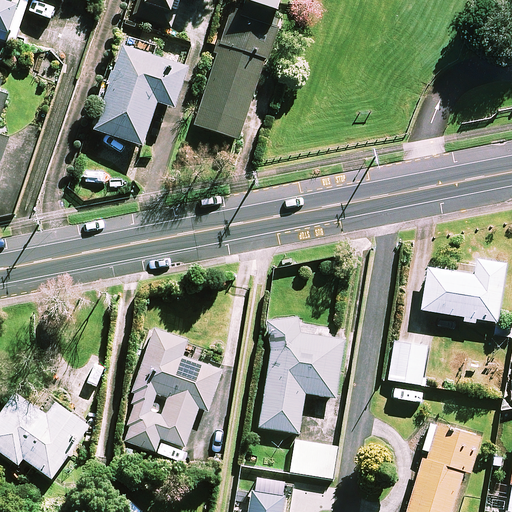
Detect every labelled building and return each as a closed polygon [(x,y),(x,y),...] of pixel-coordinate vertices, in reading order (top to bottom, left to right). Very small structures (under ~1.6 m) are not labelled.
[(1,0),(0,0),(0,35),(15,41),(25,10),(1,2),(1,0)] [(140,0),(134,17),(170,29),(179,0),(140,0)] [(281,0),(247,0),(243,14),(232,11),(195,126),(240,141),(266,60),(269,61),(278,34),(271,32),(281,0)] [(189,69),(123,49),(97,132),(144,147),(158,105),(176,110),(189,69)] [(0,94),(4,82),(0,80),(0,171),(9,141),(0,138),(0,122),(8,97),(0,94)] [(429,270),(423,312),(463,318),(463,323),(476,325),(477,320),(497,323),(506,266),(466,260),(464,276),(429,270)] [(300,319),(268,322),(271,352),(270,352),(258,429),(299,435),(305,395),(336,400),(345,342),(301,335),(300,319)] [(188,342),(155,329),(131,392),(135,394),(123,425),(130,427),(124,443),(157,456),(162,444),(186,453),(202,411),(208,413),(225,371),(183,355),(188,342)] [(427,349),(394,344),(388,381),(422,386),(427,349)] [(47,422),(12,398),(0,416),(0,452),(19,466),(23,460),(53,480),(90,427),(58,405),(47,422)] [(481,440),(430,425),(422,452),(425,453),(407,511),(452,511),(464,473),(471,475),(481,440)]
